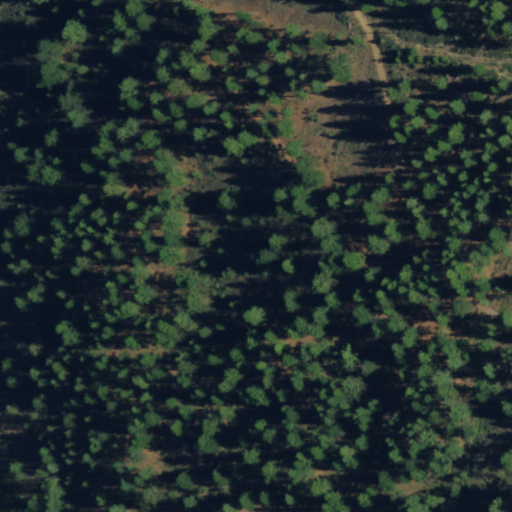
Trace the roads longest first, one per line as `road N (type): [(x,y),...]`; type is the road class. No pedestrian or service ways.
road 1 (track): [(419,266),(403,269),(358,250),(262,117),(153,0)]
road 2 (track): [(419,266),(359,39),(334,0)]
